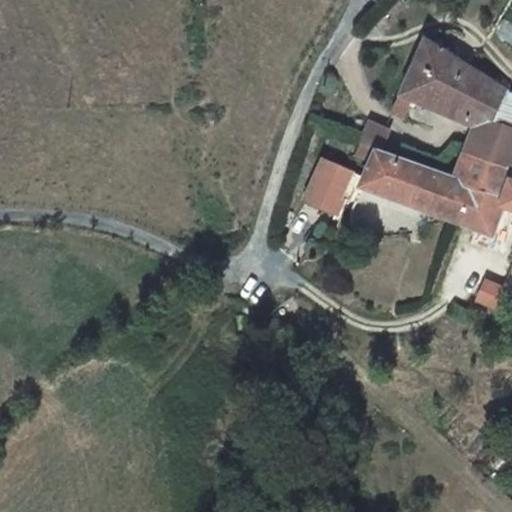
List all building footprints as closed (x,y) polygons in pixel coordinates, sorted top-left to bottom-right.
[(466,155),(511,177),(511,132),(495,126),(510,97),(493,86),(432,44),(394,120),(404,125),(414,104),(477,133),(466,155)] [(359,143),(377,151),(381,147),(391,126),(383,122),(378,129),(369,125),(359,143)] [(377,152),(366,177),(362,187),(454,223),(466,192),(453,181),(377,152)] [(342,198),(353,171),(311,153),(293,195),(336,214),(342,198)] [(466,192),(454,223),(488,236),(502,209),(511,214),(511,177),(466,155),(453,181),(466,192)] [(355,203),(362,187),(366,177),(353,171),(342,198),(355,203)] [(477,281),(468,299),(492,311),(504,293),(511,296),(511,262),(504,259),(490,287),(477,281)]
